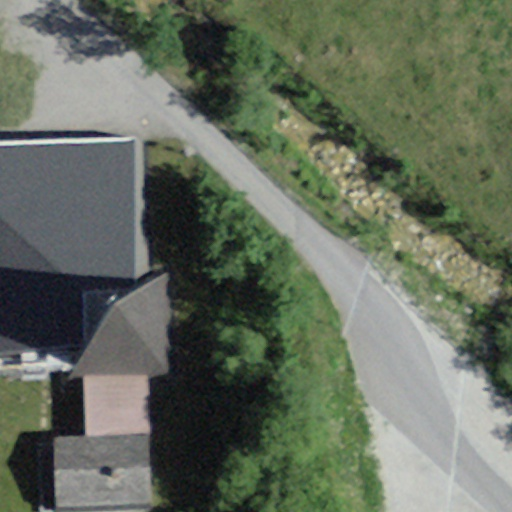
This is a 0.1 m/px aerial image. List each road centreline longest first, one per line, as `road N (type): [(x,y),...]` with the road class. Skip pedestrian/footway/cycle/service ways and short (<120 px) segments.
road 1 (track): [(511,434),(244,174)]
road 2 (residential): [(44,0),(244,174)]
